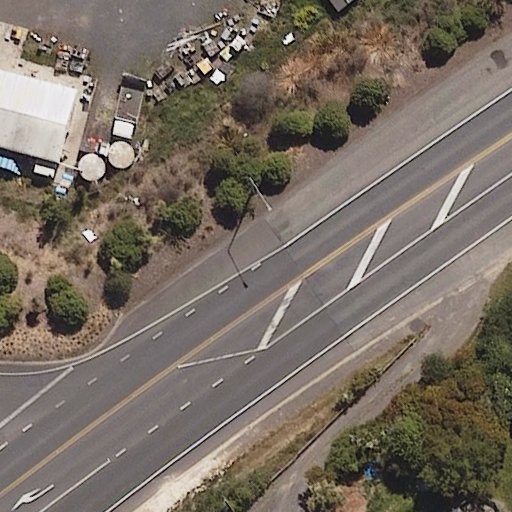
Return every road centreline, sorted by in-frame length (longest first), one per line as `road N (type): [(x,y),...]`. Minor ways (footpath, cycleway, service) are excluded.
road 1 (trunk): [(99,421),(511,132)]
road 2 (trunk): [(0,497),(99,421)]
